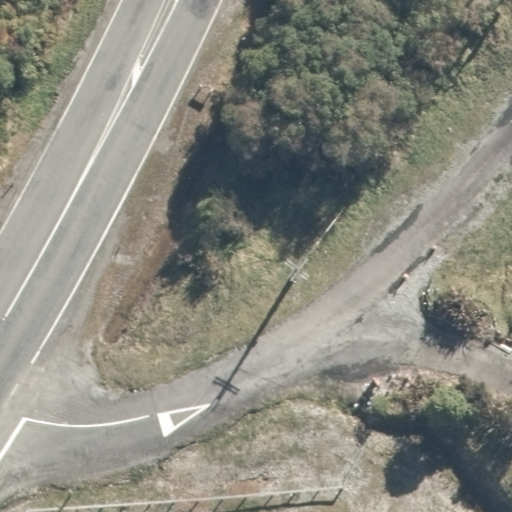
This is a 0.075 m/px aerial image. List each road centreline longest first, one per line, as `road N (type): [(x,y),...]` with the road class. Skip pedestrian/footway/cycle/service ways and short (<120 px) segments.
road 1 (unknown): [(0,433),(128,439),(240,401),(444,253),(511,179)]
road 2 (primary): [(172,0),(0,323)]
